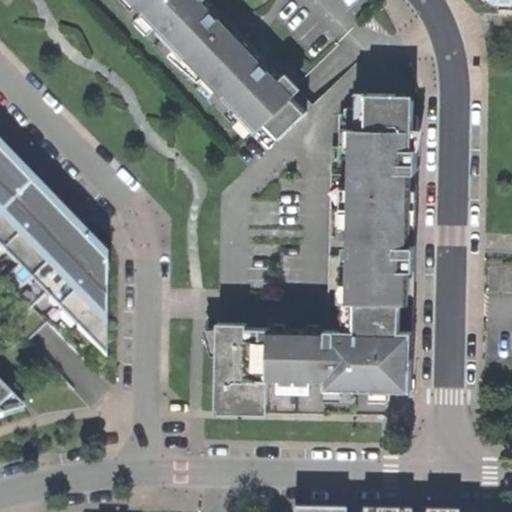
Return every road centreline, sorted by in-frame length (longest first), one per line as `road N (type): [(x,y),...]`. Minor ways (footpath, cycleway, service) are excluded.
road 1 (residential): [(422,0),(443,35),(451,87),(443,473)]
road 2 (residential): [(144,469),(145,239),(136,215),(0,75)]
road 3 (residential): [(227,471),(443,473)]
road 4 (residential): [(0,498),(144,469)]
